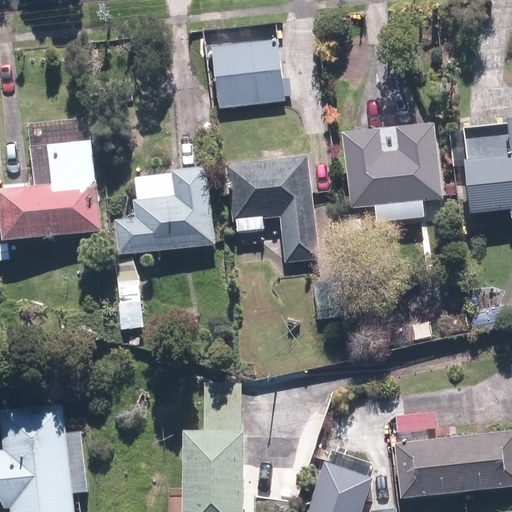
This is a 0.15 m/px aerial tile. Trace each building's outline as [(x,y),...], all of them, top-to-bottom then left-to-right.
[(212,38),(219,107),(269,102),(262,33),(212,38)] [(507,126),(462,130),(470,215),(510,211),(511,221),(511,119),(506,120),(507,126)] [(433,123),(343,131),(350,208),(440,200),(433,123)] [(103,230),(94,139),(87,140),(48,144),(52,184),(1,189),(0,188),(0,209),(2,232),(3,240),(6,240),(103,230)] [(233,223),(236,222),(237,232),(237,234),(265,231),(264,219),(280,217),(281,217),(283,245),(285,262),(320,259),(318,242),(309,156),(227,164),(233,223)] [(121,253),(215,243),(208,166),(175,169),(176,172),(136,176),(138,199),(136,199),(138,217),(117,219),(121,253)] [(120,306),(123,305),(142,304),(140,280),(118,282),(120,306)] [(343,324),(340,280),(314,282),(318,327),(343,324)] [(99,312),(68,313),(69,339),(100,338),(99,312)] [(245,511),(247,432),(247,430),(242,430),(243,385),(241,385),(206,385),(205,430),(203,430),(186,430),(185,491),(170,491),(169,511),(245,511)] [(12,507),(12,511),(76,511),(72,472),(84,471),(80,430),(67,431),(64,404),(2,410),(6,450),(0,450),(0,470),(4,508),(12,507)] [(511,430),(458,436),(464,490),(511,484),(511,430)] [(402,497),(464,490),(458,436),(444,438),(397,443),(402,497)] [(335,453),(332,463),(325,461),(307,511),(362,511),(374,477),(369,475),(373,465),(335,453)]
